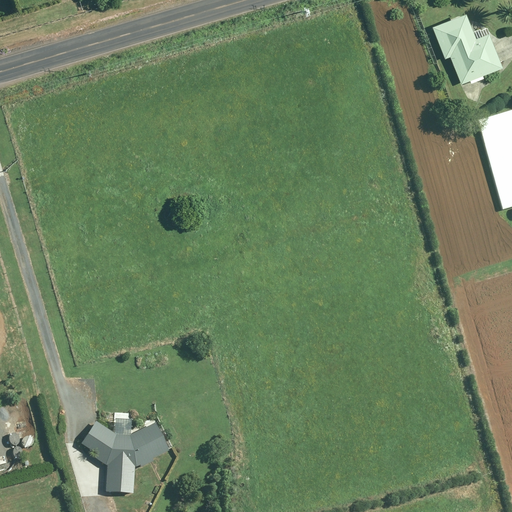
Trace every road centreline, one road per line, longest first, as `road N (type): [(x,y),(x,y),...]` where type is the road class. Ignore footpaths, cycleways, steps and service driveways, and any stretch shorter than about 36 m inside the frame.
road 1 (tertiary): [(0,70),(240,0)]
road 2 (unknown): [(0,211),(57,404)]
